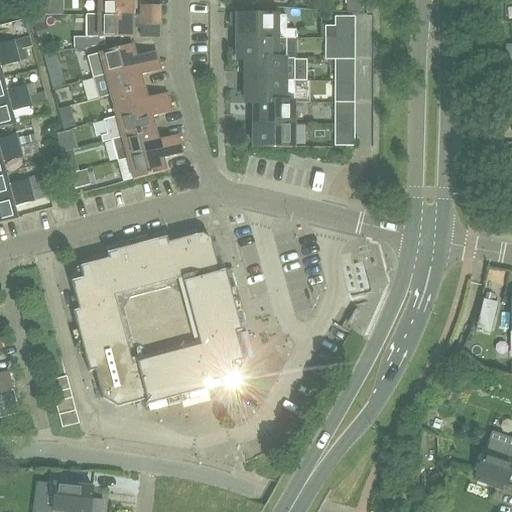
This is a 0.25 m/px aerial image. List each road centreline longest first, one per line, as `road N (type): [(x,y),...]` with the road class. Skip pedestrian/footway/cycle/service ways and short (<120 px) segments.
road 1 (residential): [(38,241),(85,420),(189,442),(239,435),(264,420),(310,340)]
road 2 (tertiary): [(318,461),(379,397),(437,243)]
road 3 (tertiary): [(411,237),(386,316),(319,444),(318,461)]
road 4 (tertiary): [(437,243),(447,70),(432,23)]
road 5 (tertiary): [(432,23),(417,68),(411,237)]
road 6 (residential): [(210,195),(179,59),(179,0)]
road 7 (residential): [(45,450),(0,264)]
road 8 (residential): [(38,241),(210,195)]
road 9 (residential): [(310,340),(284,317),(252,201)]
road 10 (residential): [(310,340),(335,297),(325,250),(330,220)]
